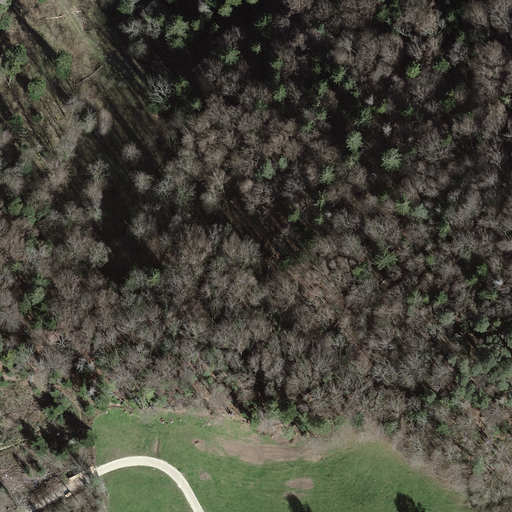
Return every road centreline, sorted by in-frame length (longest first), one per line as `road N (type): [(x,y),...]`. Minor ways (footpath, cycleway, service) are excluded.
road 1 (track): [(59,0),(101,60),(133,79),(161,82),(196,53),(321,0)]
road 2 (track): [(199,511),(178,475),(141,460),(114,462),(25,511)]
